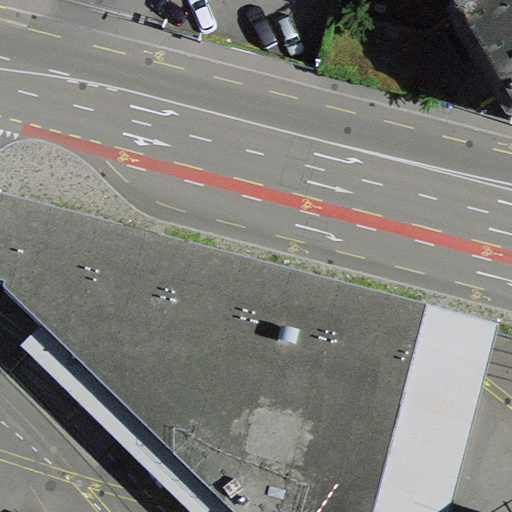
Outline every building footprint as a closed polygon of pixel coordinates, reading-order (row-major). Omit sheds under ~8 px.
[(210,0),(214,6),(205,42),(315,69),(331,0),(210,0)] [(450,0),(459,13),(480,0),(450,0)] [(450,18),(510,119),(511,119),(511,0),(480,0),(459,13),(450,18)] [(335,10),(320,69),(407,92),(423,33),(335,10)] [(377,511),(429,310),(0,202),(0,302),(34,335),(222,511),(377,511)] [(452,511),(499,330),(429,310),(377,511),(452,511)] [(222,511),(34,335),(18,351),(189,511),(222,511)]
